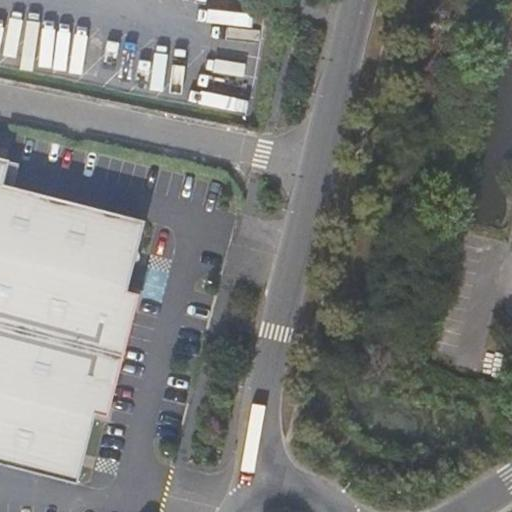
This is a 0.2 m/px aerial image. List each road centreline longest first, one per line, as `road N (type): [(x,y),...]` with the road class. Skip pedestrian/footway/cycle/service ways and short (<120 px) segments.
road 1 (unclassified): [(315,162),(260,398),(265,500)]
road 2 (residential): [(0,99),(315,162)]
road 3 (unclassified): [(356,0),(315,162)]
